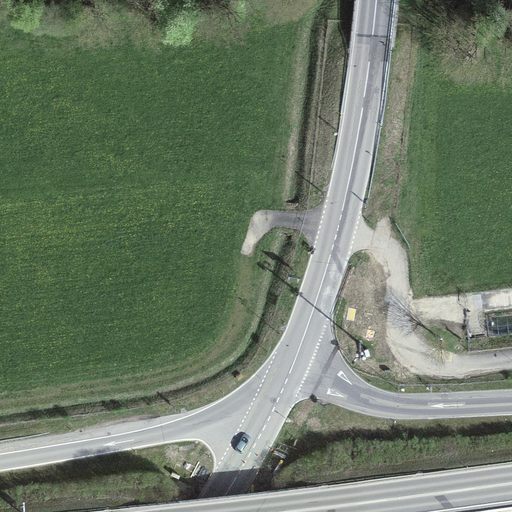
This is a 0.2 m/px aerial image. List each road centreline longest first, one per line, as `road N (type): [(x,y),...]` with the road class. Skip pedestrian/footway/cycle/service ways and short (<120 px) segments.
road 1 (track): [(0,400),(196,365),(228,336),(246,256),(266,224),(337,228)]
road 2 (primary): [(376,0),(347,188),(293,360)]
road 3 (motorway): [(271,410),(0,461)]
road 4 (motorway): [(511,482),(281,511)]
road 5 (motorway): [(511,402),(379,402),(293,360)]
